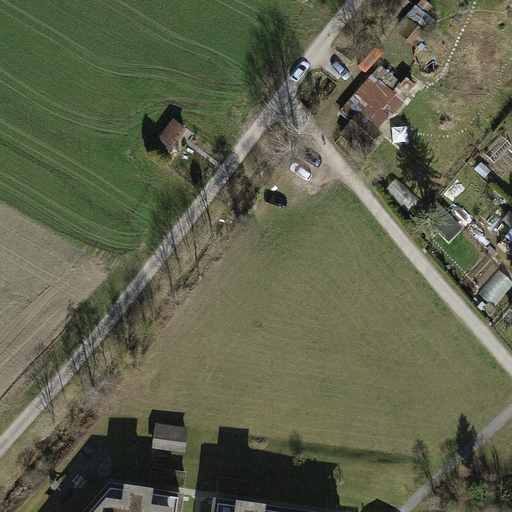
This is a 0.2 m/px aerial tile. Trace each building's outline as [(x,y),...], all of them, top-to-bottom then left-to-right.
[(383,62),(345,110),(382,139),(420,91),(383,62)] [(160,422),(156,447),(188,451),(191,426),(160,422)] [(185,489),(186,474),(152,470),(151,485),(185,489)] [(250,499),(252,484),(218,480),(216,495),(250,499)] [(175,511),(177,504),(109,494),(93,511),(175,511)]
